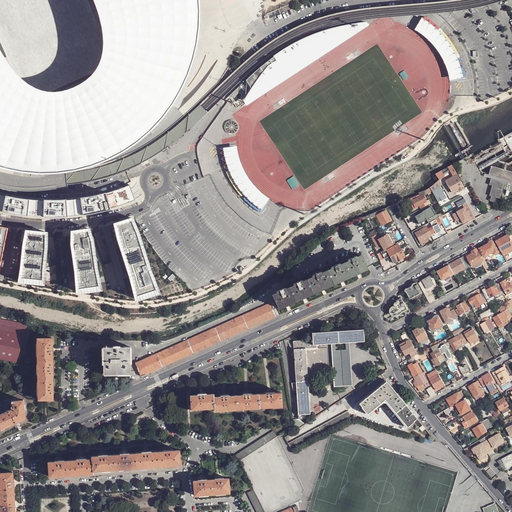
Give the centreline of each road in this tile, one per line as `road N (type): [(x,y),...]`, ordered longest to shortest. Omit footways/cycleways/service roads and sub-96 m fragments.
road 1 (tertiary): [(0,458),(346,304),(361,305)]
road 2 (tertiary): [(359,290),(0,449)]
road 3 (residential): [(382,331),(511,264)]
